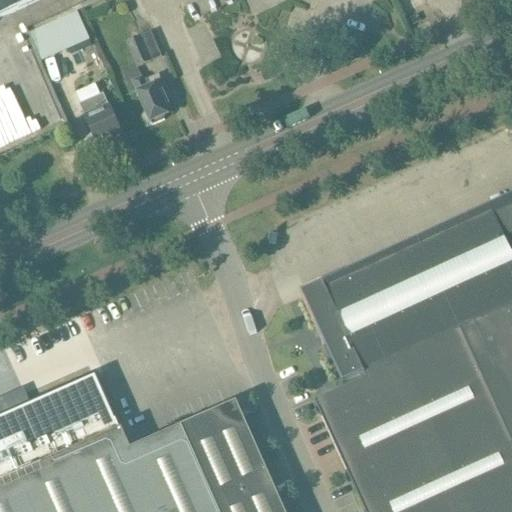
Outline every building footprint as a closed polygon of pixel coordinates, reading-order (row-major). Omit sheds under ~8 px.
[(0,0),(0,19),(39,0),(0,0)] [(90,41),(78,14),(32,34),(44,61),(90,41)] [(162,57),(151,32),(126,43),(137,68),(162,57)] [(143,78),(133,82),(151,122),(152,126),(166,120),(164,117),(175,112),(158,75),(144,81),(143,78)] [(103,95),(79,106),(97,146),(102,144),(104,146),(117,140),(116,138),(121,135),(103,95)] [(511,511),(511,201),(324,287),(325,288),(305,297),(344,383),(345,384),(347,390),(314,404),(362,511),(511,511)] [(0,511),(280,511),(233,405),(126,453),(92,378),(23,409),(16,392),(0,399),(0,402),(6,416),(0,418),(0,511)]
